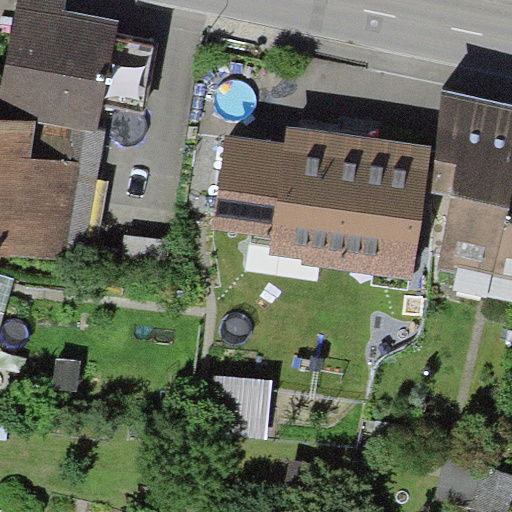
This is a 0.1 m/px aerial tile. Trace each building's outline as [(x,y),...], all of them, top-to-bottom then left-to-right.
[(16,0),(0,82),(0,256),(83,268),(105,134),(98,128),(101,108),(137,114),(154,38),(114,29),(117,6),(78,0),(16,0)] [(511,112),(440,98),(433,192),(450,201),(438,266),(511,281),(511,112)] [(424,132),(284,112),(280,134),(221,127),(212,215),(273,223),(271,238),(330,245),(333,220),(367,224),(416,231),(424,132)] [(100,278),(96,302),(135,307),(139,283),(100,278)] [(393,296),(342,327),(365,364),(416,334),(393,296)] [(225,321),(223,358),(247,360),(250,323),(225,321)] [(51,347),(48,379),(76,382),(79,349),(51,347)] [(511,467),(445,449),(433,492),(504,511),(506,511),(511,492),(511,467)] [(327,459),(292,455),(287,497),(322,501),(327,459)]
